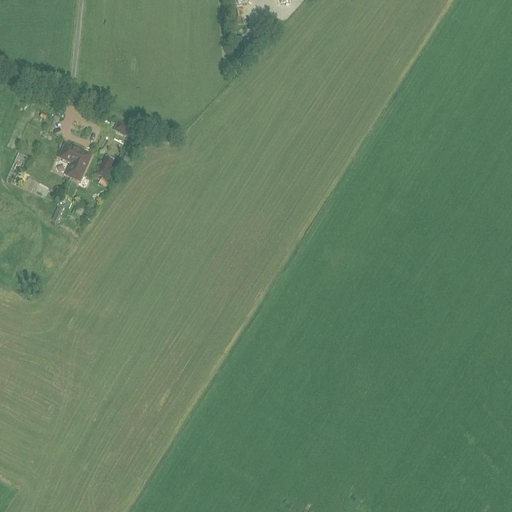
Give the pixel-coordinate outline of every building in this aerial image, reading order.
[(139,133),(118,122),(114,131),(135,141),(139,133)] [(134,154),(138,145),(127,140),(118,162),(127,166),(132,154),(134,154)] [(119,148),(111,144),(102,163),(110,167),(119,148)] [(79,182),(90,156),(65,145),(59,158),(71,163),(66,176),(79,182)] [(110,181),(102,177),(99,184),(107,188),(110,181)] [(59,206),(52,222),(58,224),(65,209),(59,206)]
